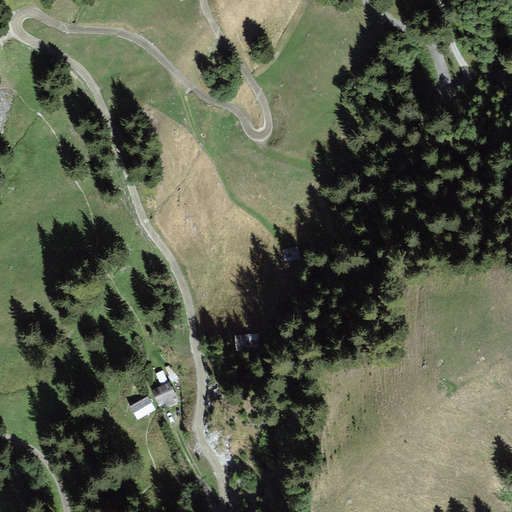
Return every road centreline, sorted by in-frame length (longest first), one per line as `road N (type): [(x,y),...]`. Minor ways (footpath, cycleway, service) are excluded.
road 1 (track): [(223,511),(224,482),(197,429),(199,362),(185,291),(142,218),(97,90),(78,67),(20,35),(13,21),(36,11),(53,22),(128,32),(191,85),(243,113),(259,137),(269,129),(265,104),(202,0)]
road 2 (track): [(367,0),(424,36),(447,87),(461,89),(466,79),(442,0)]
